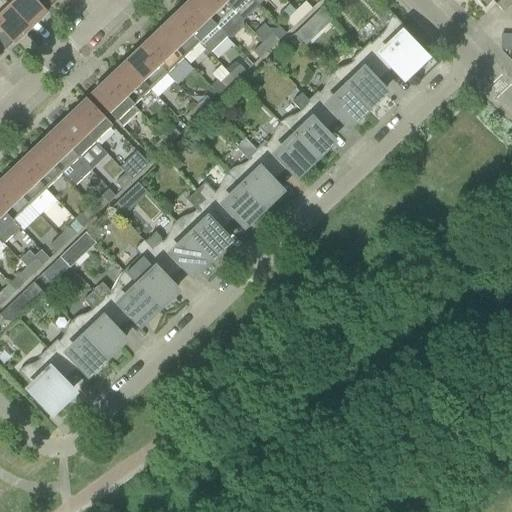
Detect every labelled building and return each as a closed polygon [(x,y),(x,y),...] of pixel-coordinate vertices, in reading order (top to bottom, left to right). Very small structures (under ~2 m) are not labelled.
[(46,0),(0,0),(30,29),(53,7),(46,0)] [(0,0),(0,44),(6,51),(30,29),(0,0)] [(220,0),(193,0),(191,2),(226,38),(225,39),(231,40),(243,29),(242,22),(220,0)] [(220,0),(242,22),(258,7),(251,0),(220,0)] [(474,0),(484,10),(494,0),(474,0)] [(501,0),(495,5),(503,12),(510,6),(510,0),(501,0)] [(226,38),(191,2),(175,18),(209,54),(225,39),(226,38)] [(295,12),(302,19),(311,10),(305,3),(295,12)] [(302,19),(295,12),(285,21),(292,28),(302,19)] [(319,13),(310,21),(321,32),(330,24),(319,13)] [(369,43),(360,52),(384,77),(392,69),(394,71),(401,78),(405,74),(423,57),(404,37),(409,33),(393,16),(388,21),(384,31),(380,36),(371,45),(369,43)] [(175,18),(158,33),(183,60),(199,44),(200,44),(175,18)] [(183,60),(158,33),(142,49),(167,75),(183,60)] [(262,43),(269,50),(278,41),(272,34),(262,43)] [(269,50),(262,43),(252,53),(259,60),(269,50)] [(167,75),(142,49),(125,65),(150,91),(167,75)] [(336,70),(331,74),(366,111),(379,98),(384,94),(378,87),(375,85),(384,77),(360,52),(350,61),(352,62),(347,66),(336,70)] [(150,91),(125,65),(109,81),(134,107),(150,91)] [(239,66),(229,75),(236,82),(245,73),(239,66)] [(317,93),(308,102),(331,127),(337,121),(340,119),(342,121),(349,128),(353,124),(366,111),(331,74),(327,79),(322,89),(318,94),(317,93)] [(236,82),(229,75),(219,84),(226,91),(236,82)] [(252,80),(245,87),(255,97),(262,90),(252,80)] [(134,107),(109,81),(92,97),(121,128),(138,112),(133,107),(134,107)] [(284,120),(279,124),(314,161),(327,148),(332,144),(325,137),(323,135),(327,130),(331,127),(308,102),(301,95),(291,103),(298,111),(300,112),(295,115),(284,120)] [(196,106),(203,113),(212,104),(206,97),(196,106)] [(70,117),(95,144),(112,127),(87,101),(70,117)] [(203,113),(196,106),(186,116),(193,123),(203,113)] [(219,114),(210,122),(221,135),(230,127),(219,114)] [(95,144),(70,117),(54,133),(79,159),(95,144)] [(256,151),(255,151),(279,176),(285,171),(288,168),(290,171),(296,177),(301,173),(314,161),(279,124),(275,129),(270,139),(266,144),(265,142),(256,151)] [(173,129),(163,138),(170,145),(179,136),(173,129)] [(37,149),(62,175),(74,187),(91,171),(79,159),(54,133),(37,149)] [(170,145),(163,138),(153,147),(160,154),(170,145)] [(37,149),(21,164),(46,191),(62,175),(37,149)] [(232,170),(227,173),(262,210),(275,198),(280,193),(273,187),(271,184),(274,181),(279,176),(255,151),(246,160),(248,162),(243,165),(232,170)] [(131,181),(141,172),(148,165),(136,153),(119,169),(125,174),(131,181)] [(174,158),(168,164),(176,172),(182,166),(174,158)] [(21,164),(4,180),(29,206),(39,217),(55,201),(46,191),(21,164)] [(205,184),(195,192),(227,226),(232,221),(236,218),(238,220),(244,227),(249,223),(262,210),(227,173),(223,178),(218,189),(214,194),(213,192),(205,184)] [(131,181),(125,174),(115,184),(121,191),(131,181)] [(29,206),(4,180),(0,184),(0,208),(13,222),(29,206)] [(180,219),(175,223),(210,260),(223,247),(228,243),(221,236),(219,234),(222,231),(227,226),(195,192),(186,202),(194,210),(196,211),(191,215),(180,219)] [(101,197),(92,206),(98,213),(108,204),(101,197)] [(121,198),(110,208),(120,218),(131,209),(121,198)] [(98,213),(92,206),(82,215),(88,222),(98,213)] [(0,241),(3,245),(19,229),(13,222),(0,208),(0,241)] [(155,233),(144,244),(175,276),(180,271),(183,268),(186,270),(192,277),(197,272),(210,260),(175,223),(171,228),(165,238),(162,243),(161,242),(161,239),(155,233)] [(59,237),(65,244),(75,235),(68,228),(59,237)] [(85,234),(75,243),(85,253),(95,244),(85,234)] [(65,244),(59,237),(49,247),(55,254),(65,244)] [(139,257),(123,273),(158,310),(171,297),(175,293),(169,286),(167,283),(169,281),(175,276),(144,244),(143,242),(134,251),(139,257)] [(35,260),(26,269),(32,276),(42,267),(35,260)] [(26,269),(16,278),(22,285),(32,276),(26,269)] [(102,284),(92,293),(123,325),(127,321),(131,317),(134,320),(140,326),(145,322),(158,310),(123,273),(119,278),(113,288),(110,293),(108,291),(102,284)] [(53,290),(45,282),(38,288),(46,296),(53,290)] [(22,295),(31,304),(42,294),(33,284),(22,295)] [(1,292),(0,293),(0,306),(8,299),(9,298),(2,291),(1,292)] [(76,319),(71,322),(106,359),(119,347),(123,342),(117,336),(115,333),(117,331),(123,325),(92,293),(83,302),(90,309),(91,311),(86,314),(76,319)] [(0,314),(0,317),(5,322),(10,322),(16,317),(7,308),(0,314)] [(56,341),(47,350),(71,375),(75,371),(79,367),(82,369),(88,376),(93,372),(106,359),(71,322),(67,327),(61,338),(58,343),(56,341)] [(24,368),(18,373),(33,388),(29,392),(29,393),(49,413),(67,396),(71,392),(65,385),(62,383),(71,375),(47,350),(38,359),(39,360),(35,364),(24,368)]
